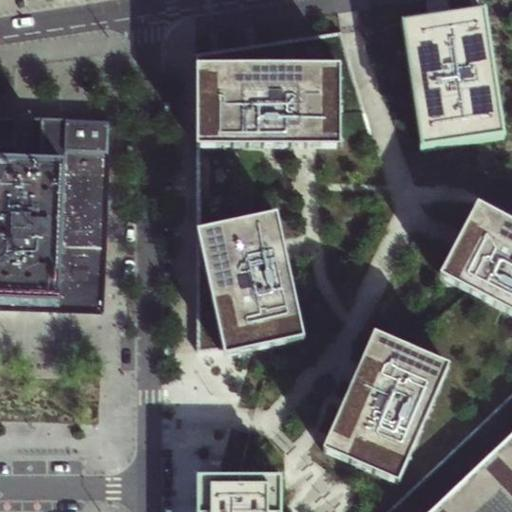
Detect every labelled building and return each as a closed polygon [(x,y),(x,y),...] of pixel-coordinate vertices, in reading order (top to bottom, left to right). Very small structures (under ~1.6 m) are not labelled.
[(483,15),(400,28),(420,152),(503,140),(483,15)] [(340,35),(197,56),(197,70),(197,93),(197,150),(198,150),(198,157),(198,202),(198,311),(198,365),(304,341),(278,229),(243,229),(243,157),(303,156),(340,157),(340,122),(364,115),(340,35)] [(16,120),(0,119),(0,148),(15,149),(16,120)] [(103,315),(110,124),(41,121),(39,166),(0,165),(0,311),(58,314),(103,315)] [(511,144),(490,147),(494,181),(511,179),(511,144)] [(480,158),(444,165),(449,189),(485,182),(480,158)] [(511,226),(476,207),(442,272),(511,308),(511,226)] [(373,338),(323,454),(397,486),(447,370),(373,338)] [(443,511),(511,511),(511,448),(445,511),(443,511)] [(279,511),(280,479),(198,480),(198,511),(279,511)]
